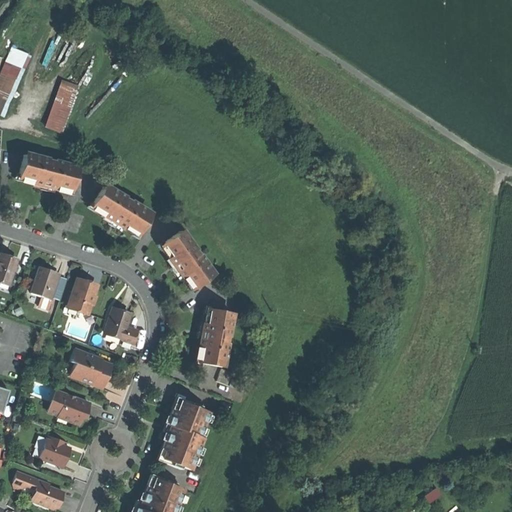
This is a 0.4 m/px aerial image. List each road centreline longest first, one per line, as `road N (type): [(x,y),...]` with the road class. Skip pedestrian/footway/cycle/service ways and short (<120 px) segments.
road 1 (track): [(389,511),(430,451),(468,359),(502,168)]
road 2 (residential): [(0,229),(117,266),(143,286),(156,312),(155,342),(121,437)]
